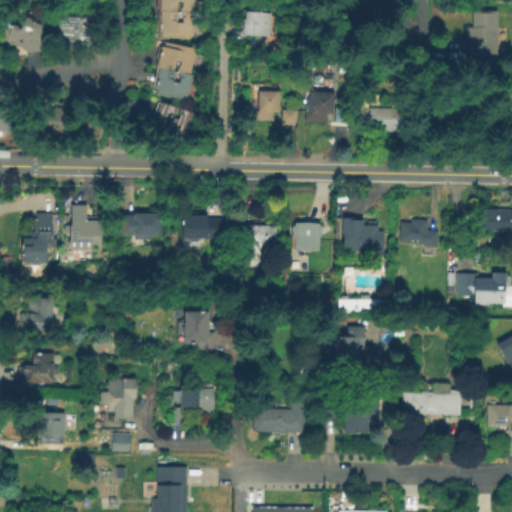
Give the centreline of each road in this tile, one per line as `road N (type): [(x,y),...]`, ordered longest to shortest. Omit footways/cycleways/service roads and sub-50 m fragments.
road 1 (residential): [(511,176),(0,166)]
road 2 (residential): [(511,476),(237,470)]
road 3 (residential): [(224,0),(218,170)]
road 4 (residential): [(122,0),(120,168)]
road 5 (residential): [(238,311),(237,470)]
